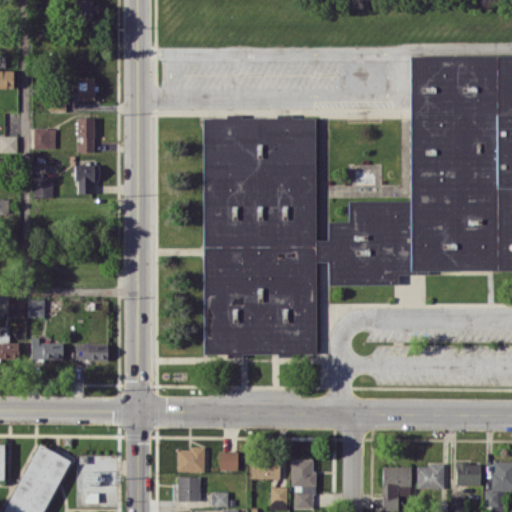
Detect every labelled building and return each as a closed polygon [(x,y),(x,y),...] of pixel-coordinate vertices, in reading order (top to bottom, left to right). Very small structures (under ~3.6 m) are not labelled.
[(95,0),(73,0),(73,18),(95,18),(95,0)] [(201,117),(225,117),(225,113),(241,113),(241,116),(276,117),(276,113),(291,113),(291,117),(314,117),(315,238),(327,238),(327,220),(347,220),(347,200),(409,199),(409,55),(511,54),(511,269),(427,269),(427,273),(397,273),(397,283),(327,283),(327,261),(315,260),(315,353),(291,352),(291,356),(277,356),(277,352),(241,352),(241,356),(226,356),(226,353),(203,353),(201,117)] [(13,69),(0,69),(0,87),(12,87),(13,69)] [(94,75),(78,75),(77,99),(95,100),(95,84),(94,84),(94,75)] [(75,150),(92,151),(93,117),(76,116),(75,150)] [(54,147),(54,127),(32,127),(32,147),(54,147)] [(0,151),(17,152),(17,135),(0,134),(0,151)] [(75,193),(91,193),(90,180),(94,180),(94,164),(75,164),(75,193)] [(52,195),(52,176),(32,176),(32,196),(52,195)] [(7,197),(0,197),(0,213),(8,213),(7,197)] [(24,299),(7,298),(7,316),(23,316),(24,299)] [(27,316),(44,316),(44,298),(27,298),(27,316)] [(30,358),(62,359),(62,342),(38,341),(38,336),(30,336),(30,358)] [(0,357),(18,358),(18,341),(0,340),(0,357)] [(74,359),(107,359),(107,342),(74,342),(74,359)] [(41,511),(69,458),(37,442),(1,511),(41,511)] [(176,470),(203,470),(203,447),(177,447),(176,470)] [(237,469),(237,450),(219,450),(219,469),(237,469)] [(250,477),(279,478),(280,458),(251,457),(250,477)] [(313,458),(290,457),(290,486),(293,486),(293,507),(312,507),(313,458)] [(511,459),(491,460),(491,489),(484,489),(484,509),(505,509),(505,491),(511,491),(511,459)] [(479,484),(479,462),(455,462),(455,483),(479,484)] [(416,487),(443,487),(443,463),(416,464),(416,487)] [(397,486),(411,485),(410,465),(381,465),(382,511),(398,510),(397,486)] [(199,475),(177,475),(177,500),(199,499),(199,475)] [(286,485),(269,486),(270,509),(286,509),(286,485)] [(211,505),(227,505),(227,491),(211,491),(211,505)] [(464,511),(465,496),(450,496),(449,511),(464,511)]
